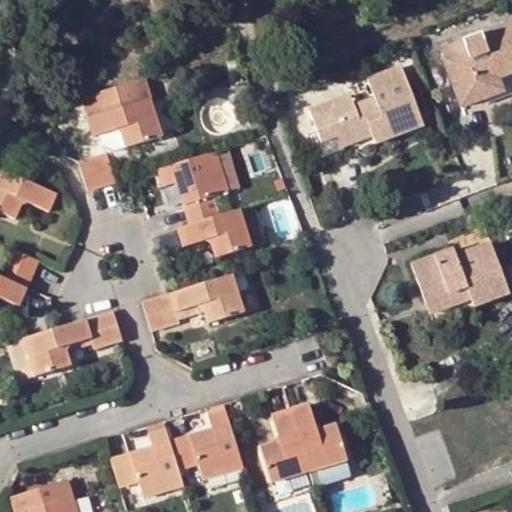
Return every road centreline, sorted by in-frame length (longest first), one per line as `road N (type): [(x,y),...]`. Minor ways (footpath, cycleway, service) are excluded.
road 1 (residential): [(431,511),(336,253),(316,232),(266,101)]
road 2 (residential): [(126,295),(153,283),(130,224),(92,239),(77,290)]
road 3 (residential): [(0,457),(168,404)]
road 4 (residential): [(168,404),(320,353)]
